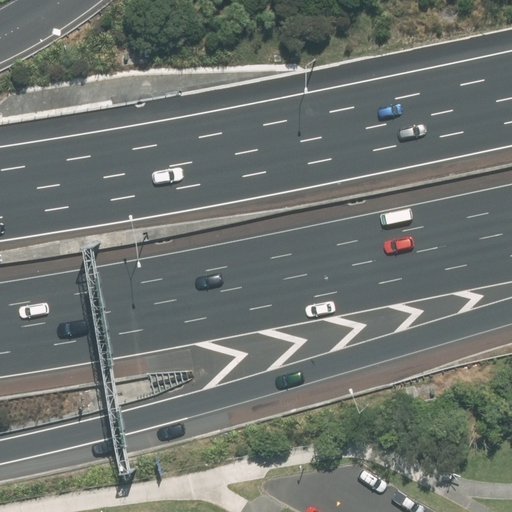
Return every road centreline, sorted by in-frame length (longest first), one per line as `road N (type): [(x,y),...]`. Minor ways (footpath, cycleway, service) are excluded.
road 1 (motorway): [(511,313),(0,452)]
road 2 (motorway): [(511,207),(0,304)]
road 3 (motorway): [(0,216),(511,123)]
